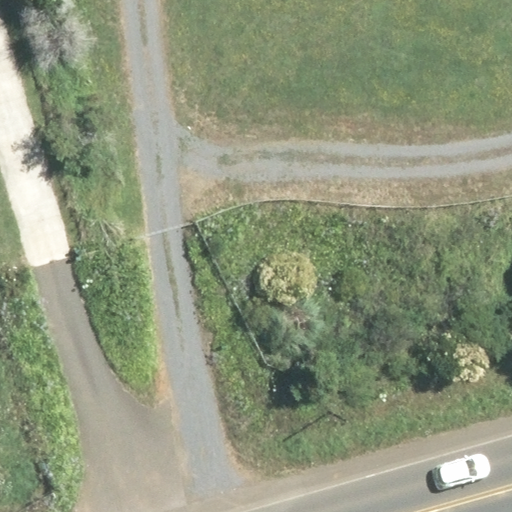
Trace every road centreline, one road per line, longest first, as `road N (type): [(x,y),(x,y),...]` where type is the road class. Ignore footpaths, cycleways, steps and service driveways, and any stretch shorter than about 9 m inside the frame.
road 1 (track): [(46,247),(204,172),(377,175),(511,127)]
road 2 (track): [(0,89),(123,511)]
